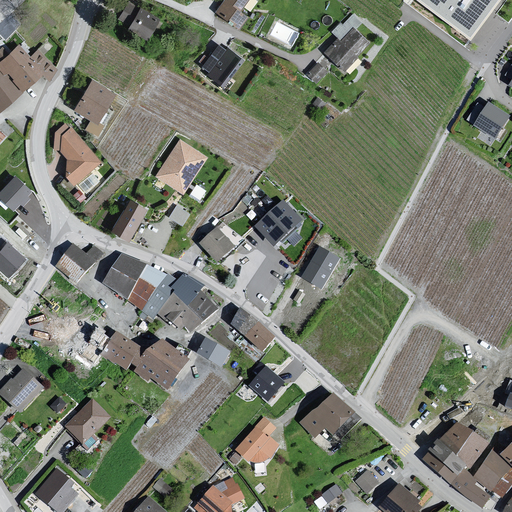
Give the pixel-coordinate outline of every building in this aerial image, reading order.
[(253,0),(227,0),(218,14),(245,32),(252,18),(245,14),(253,0)] [(497,0),(417,0),(469,38),(497,0)] [(138,10),(130,4),(120,21),(134,29),(131,34),(154,44),(166,22),(140,6),(138,10)] [(373,43),(356,28),(329,56),(351,73),(373,43)] [(228,49),(218,42),(201,63),(215,74),(213,77),(230,89),(250,63),(232,46),(228,49)] [(30,57),(19,45),(0,61),(0,113),(43,76),(45,74),(30,57)] [(39,49),(30,57),(45,74),(43,76),(50,82),(58,69),(39,49)] [(317,61),(306,73),(316,82),(327,70),(317,61)] [(118,93),(92,78),(75,110),(89,119),(84,130),(94,136),(118,93)] [(467,118),(475,123),(487,105),(479,100),(467,118)] [(511,130),(511,117),(494,105),(481,130),(503,144),(511,130)] [(67,128),(62,123),(52,133),(52,151),(59,154),(68,162),(66,177),(75,185),(76,185),(94,168),(102,161),(71,126),(67,128)] [(208,158),(178,139),(156,178),(184,196),(208,158)] [(15,174),(0,189),(0,197),(13,210),(20,203),(23,205),(30,198),(28,196),(32,191),(15,174)] [(200,198),(206,188),(196,181),(190,192),(200,198)] [(129,198),(110,229),(129,240),(146,209),(129,198)] [(284,200),(255,226),(274,247),(303,221),(284,200)] [(170,213),(184,221),(190,211),(177,202),(170,213)] [(237,250),(217,229),(200,245),(220,266),(237,250)] [(7,241),(0,248),(0,262),(10,272),(24,257),(7,241)] [(344,257),(324,245),(303,279),(324,292),(344,257)] [(79,247),(61,268),(84,286),(107,257),(98,248),(93,257),(79,247)] [(184,284),(126,257),(109,286),(158,324),(179,292),(184,284)] [(198,339),(225,313),(205,299),(209,289),(189,277),(184,284),(179,292),(183,295),(165,316),(187,336),(191,332),(198,339)] [(284,343),(246,311),(236,329),(270,358),(284,343)] [(109,360),(121,342),(91,322),(82,335),(78,332),(67,348),(102,371),(109,360)] [(149,353),(125,336),(121,342),(109,360),(133,377),(149,353)] [(237,356),(210,340),(201,357),(227,373),(237,356)] [(199,365),(171,343),(150,362),(140,376),(153,386),(157,382),(176,394),(199,365)] [(292,385),(273,368),(253,388),(274,405),(292,385)] [(48,390),(27,371),(17,384),(13,382),(2,396),(25,419),(48,390)] [(303,424),(320,441),(333,430),(343,438),(365,416),(340,396),(303,424)] [(96,402),(69,429),(87,448),(117,420),(96,402)] [(259,428),(239,450),(254,464),(266,463),(282,445),(271,435),(276,428),(264,418),(257,426),(259,428)] [(498,445),(464,423),(429,461),(462,490),(498,445)] [(511,466),(495,453),(475,480),(498,497),(511,476),(511,466)] [(79,484),(57,469),(37,492),(58,511),(71,511),(83,496),(77,488),(79,484)] [(382,485),(371,472),(358,483),(370,496),(382,485)] [(219,488),(197,509),(200,511),(234,511),(233,509),(237,504),(249,499),(235,480),(224,484),(229,491),(224,493),(219,488)] [(337,484),(322,495),(328,504),(343,493),(337,484)] [(423,504),(400,485),(381,510),(383,511),(423,511),(425,511),(420,507),(423,504)] [(169,511),(152,498),(140,511),(169,511)]
